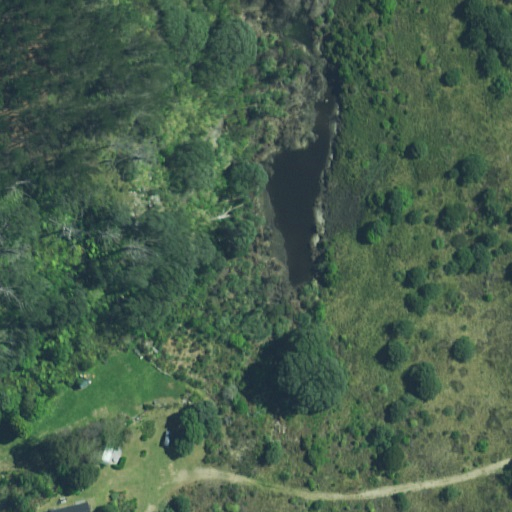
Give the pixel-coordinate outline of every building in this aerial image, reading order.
[(71,383),(79,393),(133,354),(125,344),(71,383)] [(114,411),(88,422),(94,436),(119,425),(114,411)] [(118,452),(103,449),(100,464),(114,468),(118,452)] [(48,472),(42,462),(32,467),(37,478),(48,472)] [(97,511),(96,501),(49,511),(48,511),(97,511)]
